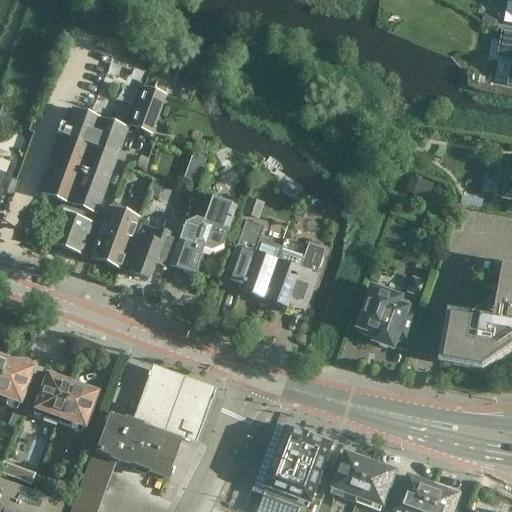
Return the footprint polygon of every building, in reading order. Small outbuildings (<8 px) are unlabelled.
[(511,33),(504,32),(501,52),(511,53),(511,33)] [(475,76),(473,85),(483,87),(485,79),(475,76)] [(165,96),(142,88),(128,127),(151,136),(165,96)] [(63,203),(59,214),(87,225),(91,214),(95,215),(127,130),(72,110),(41,195),(63,203)] [(421,181),(412,177),(408,189),(417,192),(421,181)] [(152,180),(148,194),(158,198),(163,184),(152,180)] [(483,201),(463,197),(461,207),(481,211),(483,201)] [(184,225),(178,242),(169,267),(183,272),(194,276),(203,250),(211,253),(221,248),(222,248),(236,207),(211,199),(202,223),(194,220),(184,225)] [(248,199),(243,216),(259,220),(264,205),(248,199)] [(94,250),(91,260),(107,266),(107,267),(114,269),(119,271),(134,229),(137,220),(110,209),(103,227),(102,227),(102,228),(103,228),(100,236),(99,235),(99,237),(96,247),(95,246),(94,250)] [(92,227),(87,225),(59,214),(57,214),(46,244),(80,256),(86,241),(92,227)] [(262,301),(275,263),(253,255),(263,229),(245,223),(229,266),(224,281),(240,287),(239,292),(262,301)] [(167,262),(175,241),(176,239),(156,232),(151,242),(135,237),(122,272),(147,281),(153,265),(164,269),(167,262)] [(308,245),(302,260),(279,252),(276,263),(275,263),(262,301),(286,309),(290,296),(296,298),(306,301),(305,305),(306,306),(309,295),(324,250),(308,245)] [(511,266),(505,265),(499,296),(471,316),(450,312),(441,365),(472,370),(484,372),(493,366),(511,352),(511,266)] [(401,300),(374,290),(360,328),(361,329),(359,334),(377,341),(377,342),(394,348),(396,342),(409,346),(420,314),(408,310),(410,304),(401,301),(401,300)] [(7,361),(0,380),(0,399),(7,402),(5,408),(15,412),(30,371),(23,369),(23,366),(7,361)] [(214,392),(150,368),(129,423),(194,446),(214,392)] [(29,398),(23,415),(32,418),(42,422),(43,420),(57,425),(72,384),(55,378),(54,380),(47,377),(38,401),(29,398)] [(88,390),(72,384),(68,395),(58,421),(57,425),(58,425),(59,422),(71,426),(70,432),(80,436),(95,395),(87,392),(88,390)] [(101,414),(87,451),(121,463),(121,462),(136,468),(136,469),(135,471),(145,475),(146,473),(166,480),(179,443),(101,414)] [(267,488),(264,497),(300,511),(303,501),(304,500),(309,502),(309,503),(311,504),(311,503),(317,485),(332,446),(330,445),(327,442),(323,441),(320,442),(317,441),(318,440),(315,439),(313,438),(303,434),(303,435),(288,430),(267,488)] [(13,445),(2,476),(26,485),(29,475),(15,470),(23,449),(13,445)] [(358,500),(371,463),(360,459),(356,460),(347,457),(335,491),(334,491),(332,496),(356,505),(358,500)] [(64,463),(51,500),(66,506),(80,468),(76,467),(66,464),(67,463),(64,463)] [(384,468),(371,463),(358,500),(369,504),(367,509),(377,511),(381,511),(395,474),(387,471),(384,468)] [(0,511),(63,511),(66,506),(51,500),(26,491),(1,481),(0,480),(0,511)] [(424,511),(434,486),(423,482),(419,483),(410,480),(398,511),(424,511)] [(248,483),(238,509),(245,511),(246,511),(299,511),(300,511),(262,497),(265,490),(248,483)] [(434,486),(424,511),(452,511),(458,498),(450,494),(447,491),(434,486)] [(300,511),(299,511),(318,511),(320,506),(311,503),(311,504),(309,503),(309,502),(304,500),(303,501),(300,511)]
